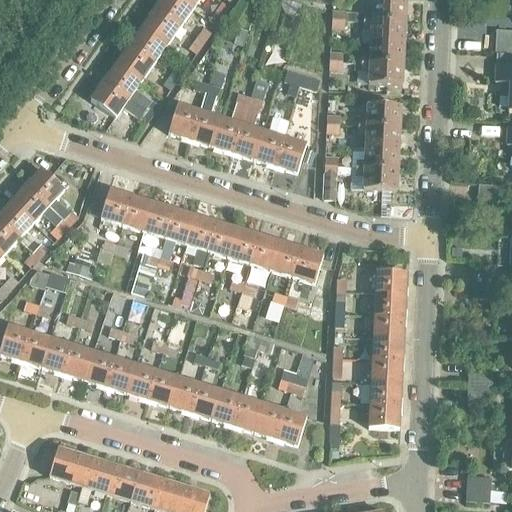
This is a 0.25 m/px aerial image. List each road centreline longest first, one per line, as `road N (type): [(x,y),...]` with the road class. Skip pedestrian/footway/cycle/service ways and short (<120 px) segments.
road 1 (residential): [(22,130),(334,227),(425,239)]
road 2 (residential): [(246,509),(242,484),(227,470),(26,410)]
road 3 (residential): [(417,485),(425,239)]
road 4 (residential): [(425,239),(440,0)]
road 5 (residential): [(417,485),(246,509)]
road 6 (residential): [(22,130),(111,0)]
